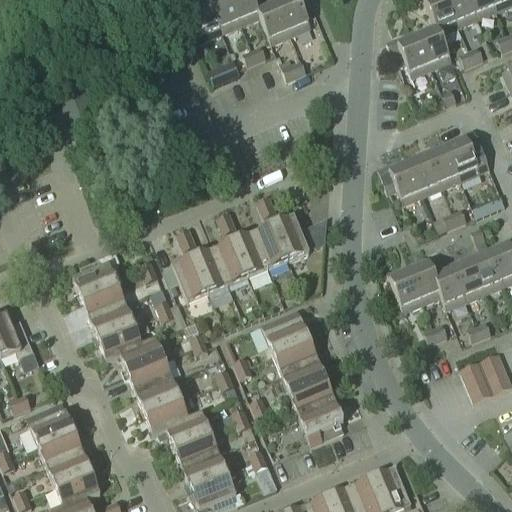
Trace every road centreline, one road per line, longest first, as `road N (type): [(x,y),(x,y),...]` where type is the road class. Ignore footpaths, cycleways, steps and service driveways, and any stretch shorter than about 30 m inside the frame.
road 1 (residential): [(33,270),(352,157)]
road 2 (residential): [(414,430),(361,317),(349,262),(352,157)]
road 3 (residential): [(145,511),(33,270)]
road 4 (residential): [(511,203),(468,111),(352,157)]
road 5 (residential): [(414,430),(298,481),(260,511)]
road 6 (residential): [(352,157),(353,103),(374,0)]
